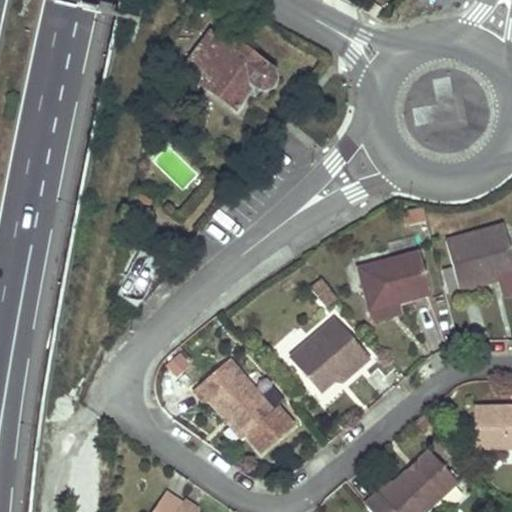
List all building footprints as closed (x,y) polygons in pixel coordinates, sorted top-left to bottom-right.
[(217,37),(210,31),(184,65),(203,80),(200,84),(234,110),(247,93),(252,86),(256,90),(266,90),(273,81),(271,70),(221,32),(217,37)] [(256,90),(252,86),(247,93),(251,96),(256,90)] [(511,272),(511,261),(502,226),(446,241),(453,269),(441,272),(448,296),(458,293),(494,284),(492,278),(495,277),(511,272)] [(426,297),(414,250),(353,266),(366,313),(394,306),(426,297)] [(135,310),(163,268),(141,253),(113,295),(135,310)] [(511,272),(495,277),(501,300),(511,297),(511,272)] [(310,290),(326,308),(337,299),(321,281),(310,290)] [(366,313),(369,324),(397,316),(394,306),(366,313)] [(368,362),(333,322),(287,361),(318,397),(337,379),(341,385),(368,362)] [(226,363),(190,394),(201,406),(206,402),(239,444),(244,440),(260,459),(293,432),(276,413),(272,417),(226,363)] [(511,409),(471,409),(472,452),(511,451),(511,409)] [(427,511),(456,485),(427,453),(390,488),(386,483),(372,495),(375,499),(362,510),(363,511),(427,511)] [(150,511),(177,511),(182,505),(164,493),(150,511)]
